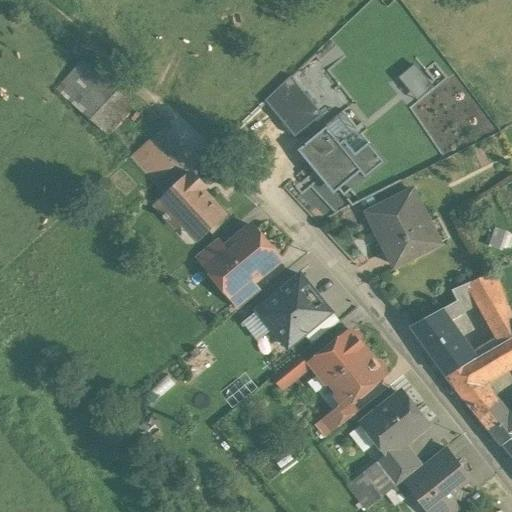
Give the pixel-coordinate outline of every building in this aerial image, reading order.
[(133,108),(82,62),(55,91),(107,137),(133,108)] [(411,71),(397,82),(406,92),(419,81),(411,71)] [(338,118),(326,128),(361,171),(378,156),(358,131),(353,135),(338,118)] [(361,171),(326,128),(298,151),(333,194),(361,171)] [(131,159),(154,184),(173,167),(150,142),(131,159)] [(173,167),(154,184),(166,198),(185,180),(173,167)] [(166,198),(156,207),(164,215),(163,216),(162,218),(164,220),(166,220),(168,219),(176,227),(181,223),(189,231),(196,231),(205,222),(210,228),(221,218),(221,214),(200,191),(203,188),(191,175),(166,198)] [(439,244),(412,191),(367,214),(394,266),(439,244)] [(223,249),(211,260),(212,261),(237,292),(239,293),(251,283),(279,261),(251,227),(223,249)] [(216,240),(196,257),(204,267),(212,261),(211,260),(223,249),(216,240)] [(493,273),(464,285),(475,306),(477,305),(499,345),(511,338),(511,337),(511,320),(510,317),(493,273)] [(256,310),(289,347),(328,312),(295,276),(256,310)] [(251,283),(239,293),(237,292),(230,298),(239,309),(259,293),(251,283)] [(464,285),(451,291),(456,301),(464,312),(475,306),(464,285)] [(475,359),(449,322),(464,312),(456,301),(412,326),(413,326),(410,328),(446,377),(475,359)] [(350,331),(309,363),(327,386),(330,384),(329,383),(367,353),(359,343),(360,339),(356,334),(352,333),(350,331)] [(475,359),(446,377),(482,420),(498,407),(479,383),(511,362),(511,339),(511,338),(499,345),(475,359)] [(367,353),(329,383),(330,384),(336,392),(336,397),(343,406),(344,407),(348,404),(385,375),(383,373),(383,369),(379,363),(375,363),(367,353)] [(297,357),(273,377),(283,389),(307,369),(297,357)] [(400,394),(363,423),(387,454),(388,455),(402,445),(425,426),(400,394)] [(343,406),(324,421),(333,432),(356,414),(348,404),(344,407),(343,406)] [(511,419),(509,421),(498,407),(482,420),(502,445),(511,438),(511,419)] [(511,438),(502,445),(511,457),(511,438)] [(402,445),(388,455),(387,454),(376,463),(395,487),(403,480),(420,467),(402,445)] [(420,467),(403,480),(428,511),(452,511),(456,509),(453,505),(454,491),(469,479),(444,448),(420,467)] [(367,509),(395,487),(376,463),(348,485),(367,509)]
